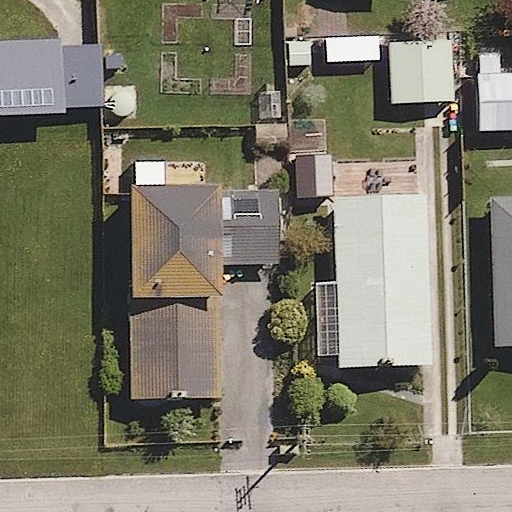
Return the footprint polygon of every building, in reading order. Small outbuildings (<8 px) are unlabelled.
[(451,40),(387,41),(388,82),(380,82),(381,106),(453,105),(451,40)] [(500,54),(472,55),(474,134),(511,132),(511,70),(501,71),(500,54)] [(222,209),(215,209),(215,188),(166,190),(164,161),(130,162),(131,194),(121,194),(130,401),(222,397),(216,267),(274,264),(271,197),(252,197),(253,222),(223,224),(222,209)] [(423,196),(329,198),(331,281),(311,281),(312,359),(331,358),(331,368),(427,366),(423,196)] [(511,198),(487,200),(492,349),(511,348),(511,198)]
